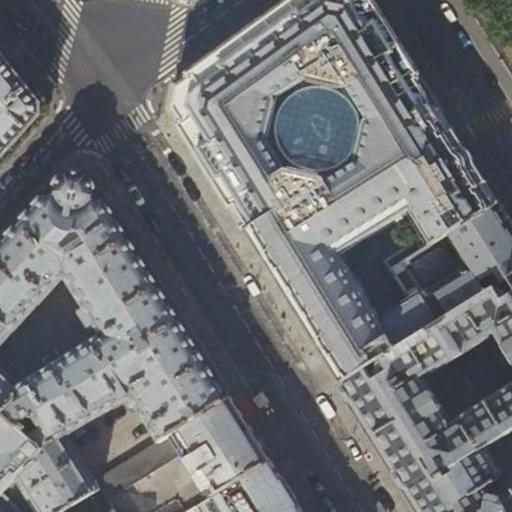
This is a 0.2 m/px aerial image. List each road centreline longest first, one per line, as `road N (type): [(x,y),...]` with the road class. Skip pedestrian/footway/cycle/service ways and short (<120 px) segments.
road 1 (tertiary): [(105,89),(363,511)]
road 2 (residential): [(418,0),(511,149)]
road 3 (residential): [(105,89),(0,212)]
road 4 (residential): [(236,0),(105,89)]
